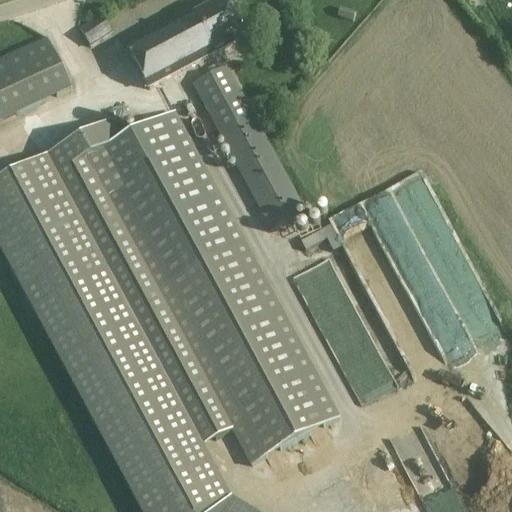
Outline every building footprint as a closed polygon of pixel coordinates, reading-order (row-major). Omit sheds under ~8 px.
[(224,1),(176,27),(196,66),(245,40),(224,1)] [(337,19),(352,24),(355,15),(340,10),(337,19)] [(111,36),(101,19),(80,32),(90,49),(111,36)] [(196,66),(176,27),(128,52),(148,91),(196,66)] [(0,125),(72,91),(47,41),(0,63),(0,125)] [(305,215),(226,69),(191,88),(270,234),(305,215)] [(252,98),(260,113),(275,105),(266,90),(252,98)] [(244,511),(231,504),(202,449),(233,433),(252,467),(339,420),(174,114),(121,143),(111,125),(0,184),(0,252),(33,314),(139,511),(244,511)] [(428,172),(391,187),(446,322),(483,307),(428,172)] [(373,202),(333,218),(364,293),(404,276),(373,202)] [(309,272),(295,280),(303,295),(318,287),(309,272)]
